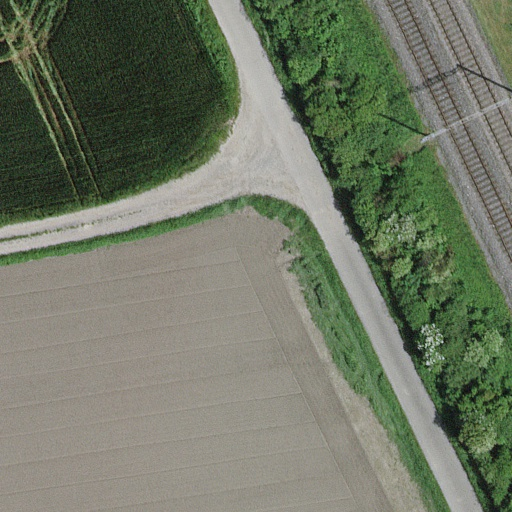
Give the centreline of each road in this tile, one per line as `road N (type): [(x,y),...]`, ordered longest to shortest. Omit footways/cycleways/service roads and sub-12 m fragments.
road 1 (unclassified): [(464,511),(226,0)]
road 2 (track): [(0,240),(199,192),(294,157)]
